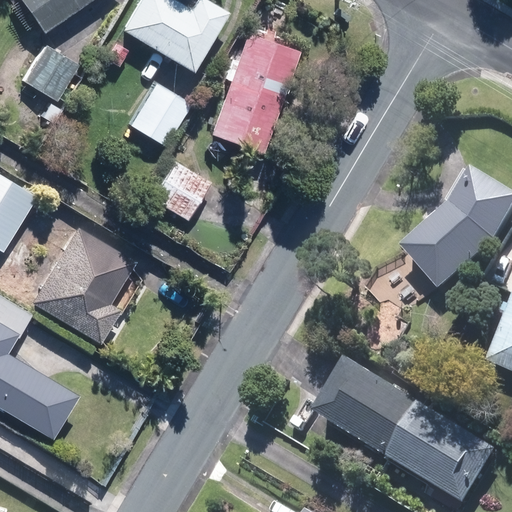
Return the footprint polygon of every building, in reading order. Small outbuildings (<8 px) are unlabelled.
[(11,0),(35,34),(82,0),(11,0)] [(134,0),(115,33),(183,73),(218,15),(192,0),(190,0),(183,13),(160,0),(134,0)] [(254,152),(288,53),(239,36),(204,135),(254,152)] [(19,82),(51,101),(71,66),(39,48),(19,82)] [(127,125),(159,144),(181,106),(149,87),(127,125)] [(148,200),(181,219),(203,183),(169,163),(148,200)] [(511,200),(468,175),(448,209),(400,251),(437,292),(491,244),(511,208),(511,200)] [(0,242),(26,199),(0,184),(0,242)] [(26,303),(92,343),(112,310),(102,304),(127,263),(69,230),(26,303)] [(0,253),(0,278),(16,288),(35,256),(8,240),(0,253)] [(0,406),(53,437),(77,396),(53,382),(7,355),(18,337),(22,339),(35,316),(0,295),(0,406)] [(511,298),(486,365),(511,375),(511,298)] [(343,360),(312,412),(461,499),(492,447),(343,360)]
